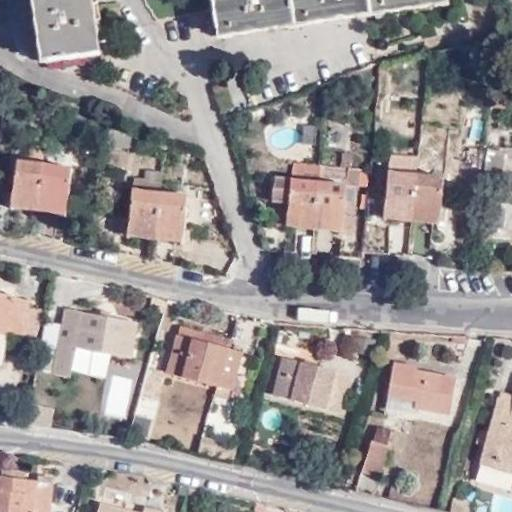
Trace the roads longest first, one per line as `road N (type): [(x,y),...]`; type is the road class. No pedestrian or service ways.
road 1 (residential): [(511,316),(264,309),(0,248)]
road 2 (residential): [(0,437),(114,452),(352,511)]
